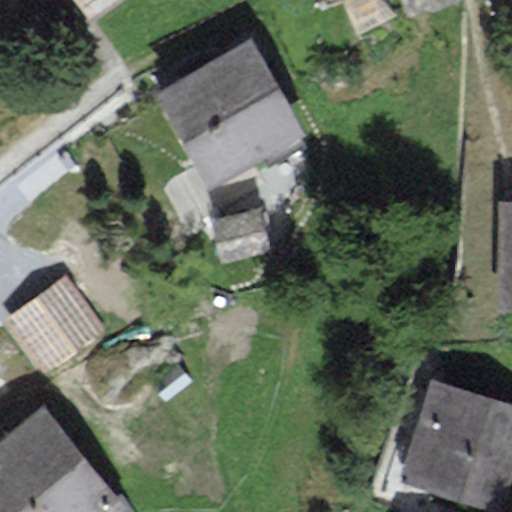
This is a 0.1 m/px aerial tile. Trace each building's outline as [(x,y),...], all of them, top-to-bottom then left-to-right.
[(59,0),(74,18),(95,0),(59,0)] [(410,0),(413,9),(443,0),(410,0)] [(240,44),(149,88),(195,181),(286,136),(240,44)] [(247,215),(212,221),(218,257),(254,251),(247,215)] [(511,317),(511,216),(497,215),(484,314),(511,317)] [(63,284),(16,319),(49,363),(96,328),(63,284)] [(511,408),(431,383),(400,482),(494,511),(511,457),(511,408)] [(52,421),(0,457),(0,511),(100,511),(111,505),(52,421)]
